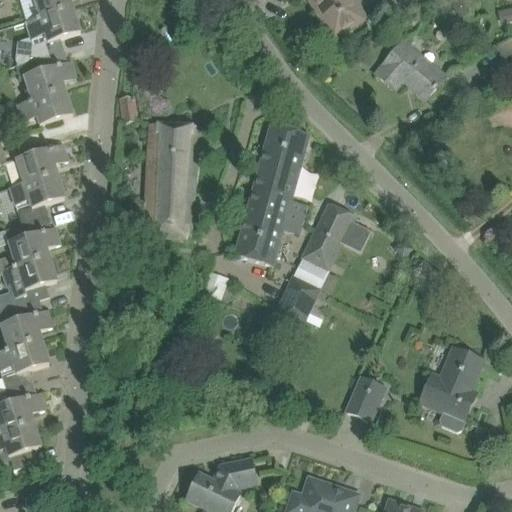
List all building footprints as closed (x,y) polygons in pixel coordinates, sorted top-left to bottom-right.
[(32,0),(39,20),(73,10),(71,2),(78,0),(32,0)] [(367,21),(358,7),(353,0),(313,0),(319,9),(315,11),(334,42),(367,21)] [(388,0),(390,3),(395,11),(415,0),(388,0)] [(19,44),(17,63),(18,68),(38,61),(65,53),(61,42),(81,35),(73,10),(39,20),(26,24),(31,40),(19,44)] [(511,22),(511,10),(503,13),(506,24),(511,22)] [(402,45),(400,48),(384,67),(385,68),(377,78),(396,93),(404,84),(426,103),(445,81),(402,45)] [(25,80),(32,103),(32,104),(65,93),(62,85),(76,81),(71,63),(68,64),(65,53),(38,61),(16,68),(20,81),(25,80)] [(489,86),(511,72),(511,55),(482,74),(489,86)] [(73,118),(65,93),(32,104),(32,103),(18,108),(23,125),(38,120),(40,129),(73,118)] [(119,101),(123,126),(137,124),(134,99),(119,101)] [(201,130),(149,127),(143,239),(190,241),(201,130)] [(271,127),(253,193),(292,203),(310,137),(271,127)] [(17,162),(24,187),(58,177),(55,169),(68,165),(63,148),(17,162)] [(0,168),(8,166),(4,153),(0,154),(0,168)] [(18,215),(21,227),(49,219),(46,207),(65,201),(58,177),(24,187),(10,191),(15,207),(29,203),(32,210),(18,215)] [(291,204),(292,203),(253,193),(235,259),(273,269),(290,208),(295,210),(293,218),(305,221),(308,209),(291,204)] [(329,206),(316,233),(343,246),(361,255),(371,234),(353,225),(356,219),(329,206)] [(0,262),(0,265),(3,274),(50,259),(47,252),(61,248),(55,230),(53,230),(49,219),(21,227),(22,228),(5,233),(13,259),(0,262)] [(329,274),(343,246),(316,233),(303,260),(329,274)] [(17,301),(19,309),(40,303),(50,300),(45,287),(57,283),(50,259),(3,274),(7,290),(11,289),(15,302),(17,301)] [(293,279),(277,314),(304,327),(312,309),(323,314),(330,299),(329,299),(320,294),(320,293),(293,279)] [(111,295),(108,332),(129,333),(131,296),(111,295)] [(0,315),(0,322),(9,351),(9,352),(42,341),(40,334),(53,329),(48,314),(44,315),(40,303),(19,309),(0,315)] [(3,380),(7,393),(34,384),(31,373),(50,367),(42,341),(9,352),(9,351),(0,354),(0,368),(4,380),(3,380)] [(420,406),(443,416),(440,423),(442,428),(457,435),(462,433),(473,407),(467,404),(485,364),(453,351),(441,380),(433,376),(420,406)] [(346,414),(372,425),(386,391),(361,379),(346,414)] [(0,431),(1,435),(35,424),(33,417),(46,413),(40,395),(38,396),(34,384),(7,393),(7,394),(0,395),(0,431)] [(229,410),(226,397),(195,403),(197,416),(229,410)] [(43,449),(35,424),(1,435),(0,434),(0,452),(5,451),(8,460),(10,459),(14,472),(41,463),(37,451),(43,449)] [(221,469),(219,475),(220,476),(216,485),(200,477),(187,503),(206,511),(233,511),(241,497),(237,495),(239,491),(257,487),(252,463),(221,469)] [(294,496),(288,511),(355,511),(360,498),(310,481),(304,499),(294,496)]
